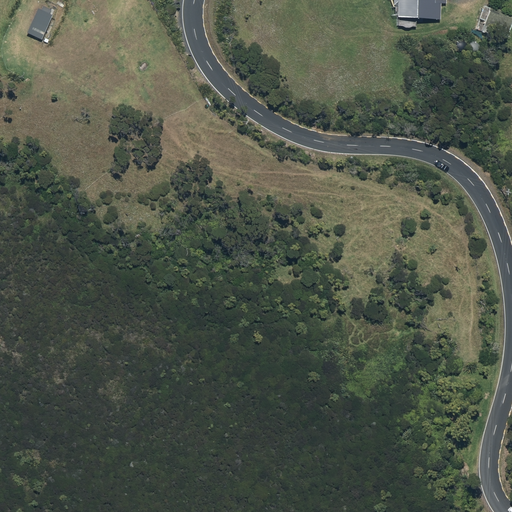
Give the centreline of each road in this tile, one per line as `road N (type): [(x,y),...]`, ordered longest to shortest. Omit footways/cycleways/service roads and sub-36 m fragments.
road 1 (secondary): [(194,0),(195,36),(209,67),(259,114),(319,141),(418,150),(471,182),(500,238),(511,294)]
road 2 (secondary): [(511,364),(488,466),(505,511)]
